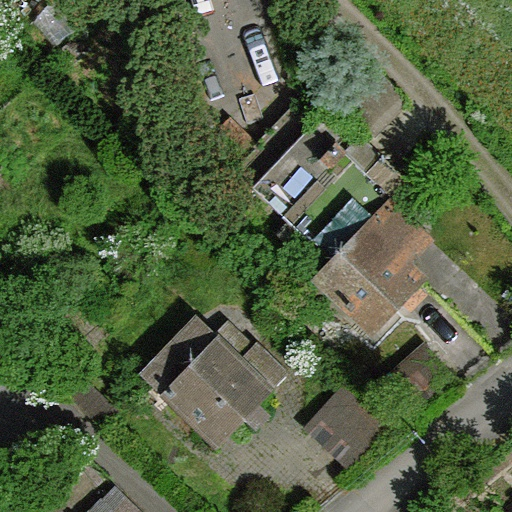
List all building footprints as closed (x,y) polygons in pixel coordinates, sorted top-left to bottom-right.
[(405,93),(375,64),(341,98),(370,128),(405,93)] [(394,198),(402,205),(419,187),(361,132),(354,140),(324,112),(255,184),(335,260),(394,198)] [(335,260),(321,275),(377,328),(427,274),(410,258),(432,234),(402,205),(394,198),(335,260)] [(218,335),(200,317),(146,371),(221,445),(288,377),(258,347),(256,349),(229,323),(218,335)] [(462,381),(425,342),(391,374),(414,399),(402,410),(416,425),(462,381)] [(77,368),(61,385),(105,428),(121,411),(77,368)] [(347,379),(306,427),(354,468),(395,420),(347,379)] [(143,511),(116,485),(86,511),(143,511)]
